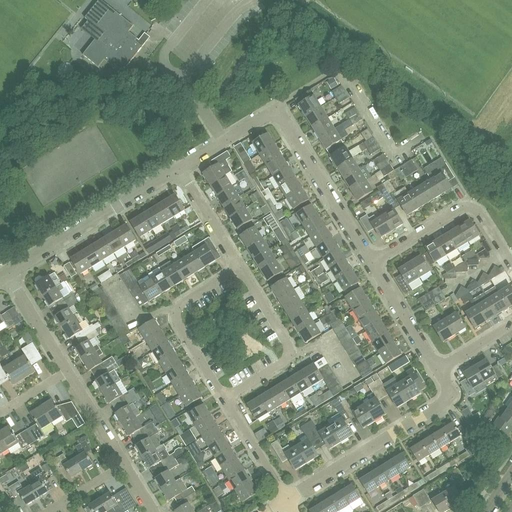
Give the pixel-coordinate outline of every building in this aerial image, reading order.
[(101,0),(99,0),(86,18),(102,31),(84,54),(99,66),(105,59),(121,73),(143,46),(149,38),(146,35),(143,39),(140,43),(127,34),(134,26),(101,0)] [(332,93),(336,99),(346,92),(342,87),(332,93)] [(350,98),(346,92),(336,99),(339,105),(350,98)] [(299,106),(306,118),(322,108),(315,97),(299,106)] [(306,118),(313,128),(328,119),(322,108),(306,118)] [(349,120),(359,114),(356,108),(345,114),(349,120)] [(366,124),(359,114),(349,120),(353,126),(356,124),(359,129),(362,127),(365,130),(368,128),(366,125),(366,124)] [(313,128),(319,139),(335,129),(328,119),(313,128)] [(329,153),(344,144),(335,129),(319,139),(329,154),(329,153)] [(253,145),(260,156),(276,146),(269,135),(253,145)] [(359,147),(362,152),(367,149),(378,143),(374,137),(359,146),(359,147)] [(381,149),(378,143),(367,149),(371,155),(381,149)] [(337,168),(338,168),(353,158),(344,144),(329,153),(332,160),(334,162),(332,163),(332,164),(334,169),(336,169),(337,168)] [(234,149),(244,166),(251,161),(241,145),(234,149)] [(260,156),(267,167),(283,157),(276,146),(260,156)] [(224,162),(219,165),(203,175),(210,186),(226,176),(222,170),(229,166),(226,161),(231,158),(227,152),(220,156),(224,162)] [(267,167),(273,178),(289,168),(283,157),(267,167)] [(338,168),(344,179),(360,169),(360,168),(353,158),(338,168)] [(377,165),(381,171),(391,165),(388,159),(377,165)] [(412,160),(407,164),(413,174),(419,171),(412,160)] [(256,174),(249,163),(244,166),(251,177),(256,174)] [(432,180),(441,196),(446,193),(447,194),(449,195),(453,192),(453,191),(452,189),(453,189),(448,181),(454,177),(446,163),(438,168),(441,174),(436,177),(433,171),(427,174),(431,180),(432,180)] [(407,178),(413,174),(407,164),(401,168),(407,178)] [(368,171),(365,165),(360,168),(360,169),(344,179),(351,190),(367,180),(363,174),(368,171)] [(388,175),(395,171),(391,165),(381,171),(385,177),(388,175)] [(273,178),(280,189),(296,179),(289,168),(273,178)] [(241,172),(245,179),(249,177),(244,169),(241,172)] [(388,175),(391,181),(399,176),(396,171),(395,171),(388,175)] [(210,186),(217,197),(233,187),(226,176),(210,186)] [(253,179),(259,187),(262,185),(257,176),(253,179)] [(280,189),(287,200),(303,189),(296,179),(280,189)] [(374,191),(367,180),(351,190),(358,201),(374,191)] [(431,180),(421,187),(431,203),(441,196),(432,180),(431,180)] [(390,181),(384,184),(390,194),(396,191),(390,181)] [(390,194),(384,184),(378,188),(384,198),(390,194)] [(261,192),(265,199),(269,196),(262,185),(259,187),(262,192),(261,192)] [(217,197),(224,207),(239,198),(233,187),(217,197)] [(410,193),(420,209),(431,203),(421,187),(410,193)] [(309,200),(303,189),(287,200),(293,210),(309,200)] [(258,200),(259,201),(262,199),(258,191),(250,196),(254,202),(258,200)] [(408,216),(420,209),(410,193),(399,200),(408,216)] [(273,197),(271,194),(269,196),(265,199),(266,200),(267,200),(272,209),(276,207),(270,199),(273,197)] [(165,202),(174,218),(185,211),(176,195),(165,202)] [(361,204),(365,209),(375,203),(372,197),(361,204)] [(224,207),(230,219),(246,209),(239,198),(224,207)] [(154,209),(163,224),(174,218),(165,202),(154,209)] [(296,215),(303,226),(319,217),(312,205),(296,215)] [(143,216),(152,231),(163,224),(154,209),(143,216)] [(253,220),(246,209),(230,219),(237,229),(253,220)] [(394,209),(383,216),(393,232),(404,225),(394,209)] [(381,239),(393,232),(383,216),(377,220),(374,215),(369,218),(367,215),(360,219),(368,233),(375,228),(381,239)] [(143,216),(132,222),(141,238),(152,231),(143,216)] [(303,226),(310,237),(326,227),(319,217),(303,226)] [(268,223),(274,232),(277,230),(280,228),(275,219),(268,223)] [(471,220),(460,227),(469,242),(481,236),(471,220)] [(116,232),(126,248),(137,241),(127,225),(116,232)] [(284,228),(288,236),(292,233),(287,226),(284,228)] [(240,237),(247,248),(263,238),(256,227),(240,237)] [(310,237),(317,248),(333,239),(326,227),(310,237)] [(460,227),(449,234),(458,249),(469,242),(460,227)] [(105,239),(115,255),(126,248),(116,232),(105,239)] [(449,234),(438,240),(447,256),(458,249),(449,234)] [(209,238),(193,248),(195,252),(205,268),(216,261),(213,256),(218,252),(209,238)] [(247,248),(253,259),(269,249),(263,238),(247,248)] [(94,245),(104,261),(115,255),(105,239),(94,245)] [(162,247),(161,246),(159,243),(157,239),(145,247),(149,255),(162,247)] [(317,248),(323,259),(340,249),(333,239),(317,248)] [(436,263),(447,256),(438,240),(426,247),(436,263)] [(83,252),(93,268),(104,261),(94,245),(83,252)] [(297,250),(302,257),(305,255),(301,248),(297,250)] [(488,248),(477,255),(479,259),(491,258),(490,252),(488,248)] [(253,259),(260,270),(276,260),(269,249),(253,259)] [(301,263),(294,249),(290,252),(294,258),(292,259),(296,266),(301,263)] [(323,259),(330,270),(346,260),(340,249),(323,259)] [(132,259),(139,255),(135,250),(129,254),(132,259)] [(82,275),(93,268),(83,252),(72,259),(82,275)] [(195,252),(184,259),(194,275),(205,268),(195,252)] [(480,265),(479,259),(477,255),(466,262),(468,266),(480,265)] [(422,256),(411,263),(420,278),(432,271),(422,256)] [(184,259),(174,266),(183,281),(194,275),(184,259)] [(283,271),(276,260),(260,270),(267,281),(283,271)] [(337,281),(353,271),(346,260),(330,270),(337,281)] [(64,265),(72,277),(77,274),(70,262),(64,265)] [(466,262),(454,269),(457,272),(468,272),(468,266),(466,262)] [(420,278),(411,263),(399,270),(402,274),(396,278),(406,295),(412,291),(409,285),(420,278)] [(115,268),(118,273),(123,269),(121,265),(115,268)] [(174,266),(163,273),(172,288),(183,281),(174,266)] [(495,266),(489,276),(492,280),(503,273),(501,269),(495,266)] [(457,279),(457,272),(454,269),(443,275),(446,279),(457,279)] [(103,274),(107,280),(112,276),(109,270),(103,274)] [(121,276),(128,288),(138,281),(130,270),(121,276)] [(311,272),(315,279),(319,277),(314,270),(311,272)] [(353,271),(337,281),(344,292),(360,282),(353,271)] [(163,273),(152,279),(162,295),(172,288),(163,273)] [(484,273),(478,282),(480,286),(492,280),(489,276),(484,273)] [(36,284),(43,295),(61,284),(57,279),(53,281),(49,276),(43,280),(41,277),(39,276),(36,279),(35,281),(37,284),(36,284)] [(152,279),(141,286),(144,291),(150,302),(162,295),(152,279)] [(272,288),(279,299),(294,290),(287,279),(272,288)] [(473,279),(467,289),(469,293),(480,286),(478,282),(473,279)] [(128,288),(131,293),(141,286),(138,281),(128,288)] [(92,292),(99,288),(96,283),(89,287),(92,292)] [(55,303),(58,308),(76,297),(73,292),(63,298),(59,292),(65,289),(61,284),(43,295),(50,306),(55,303)] [(511,287),(510,285),(499,292),(509,308),(511,306),(511,287)] [(131,293),(134,298),(144,291),(141,286),(131,293)] [(458,300),(469,293),(467,289),(462,286),(456,296),(458,300)] [(103,287),(93,293),(96,298),(106,292),(103,287)] [(439,287),(429,293),(433,299),(443,293),(439,287)] [(345,298),(352,309),(368,299),(361,288),(345,298)] [(279,299),(285,310),(301,301),(294,290),(279,299)] [(96,298),(99,303),(109,297),(106,292),(96,298)] [(499,292),(488,299),(498,315),(509,308),(499,292)] [(419,299),(422,305),(433,299),(429,293),(419,299)] [(446,298),(443,293),(433,299),(436,305),(446,298)] [(56,317),(63,328),(81,317),(78,312),(73,315),(70,309),(79,303),(76,297),(58,308),(62,314),(56,317)] [(112,302),(109,297),(99,303),(102,308),(112,302)] [(352,309),(359,320),(375,310),(368,299),(352,309)] [(426,311),(436,305),(433,299),(422,305),(426,311)] [(488,299),(477,305),(487,321),(498,315),(488,299)] [(285,310),(292,321),(308,312),(301,301),(285,310)] [(102,308),(105,313),(115,307),(112,302),(102,308)] [(476,328),(487,321),(477,305),(466,312),(476,328)] [(118,312),(115,307),(105,313),(108,318),(118,312)] [(332,313),(337,321),(340,319),(335,310),(331,312),(332,313)] [(359,320),(366,331),(381,321),(375,310),(359,320)] [(0,313),(0,325),(5,322),(9,328),(15,324),(7,312),(2,316),(0,313)] [(108,318),(111,323),(121,317),(118,312),(108,318)] [(292,321),(299,332),(314,322),(308,312),(292,321)] [(456,312),(445,319),(455,335),(466,328),(456,312)] [(337,321),(332,313),(328,315),(333,323),(337,321)] [(99,322),(93,325),(83,331),(80,325),(84,322),(81,317),(63,328),(70,339),(75,336),(78,341),(101,327),(100,326),(101,326),(99,322)] [(124,322),(121,317),(111,323),(114,328),(124,322)] [(330,325),(332,328),(342,322),(340,319),(337,321),(333,323),(330,325)] [(444,342),(455,335),(445,319),(434,326),(444,342)] [(139,330),(146,341),(162,331),(155,320),(139,330)] [(388,332),(381,321),(366,331),(372,342),(388,332)] [(114,328),(117,333),(127,327),(124,322),(114,328)] [(321,334),(314,322),(299,332),(306,343),(321,334)] [(342,322),(332,328),(336,334),(346,328),(342,322)] [(76,350),(83,360),(101,349),(98,345),(94,347),(90,341),(100,335),(99,334),(101,333),(101,327),(78,341),(82,346),(76,350)] [(127,327),(117,333),(121,339),(131,333),(127,327)] [(336,334),(339,339),(349,333),(346,328),(336,334)] [(169,342),(162,331),(146,341),(153,352),(169,342)] [(395,343),(388,332),(372,342),(379,353),(395,343)] [(349,333),(339,339),(343,345),(353,339),(349,333)] [(346,350),(356,344),(353,339),(343,345),(346,350)] [(153,352),(160,363),(175,353),(169,342),(153,352)] [(402,354),(395,343),(379,353),(386,364),(402,354)] [(356,344),(346,350),(350,356),(360,350),(356,344)] [(26,355),(15,362),(25,378),(36,372),(30,362),(35,358),(28,346),(22,349),(26,355)] [(502,352),(510,358),(511,355),(511,349),(506,346),(502,352)] [(101,365),(103,370),(119,360),(116,355),(113,357),(103,363),(99,357),(104,354),(101,349),(83,360),(90,371),(101,365)] [(353,361),(363,355),(360,350),(350,356),(353,361)] [(130,356),(135,363),(139,361),(134,353),(130,356)] [(160,363),(166,373),(182,364),(175,353),(160,363)] [(366,361),(363,355),(353,361),(352,361),(356,367),(366,361)] [(406,356),(388,366),(392,372),(409,362),(406,356)] [(121,381),(122,381),(115,370),(119,367),(127,362),(124,357),(119,360),(103,370),(107,375),(96,382),(103,393),(121,382),(121,381)] [(313,386),(324,379),(321,375),(318,370),(328,364),(324,357),(303,370),(313,386)] [(487,359),(476,366),(485,382),(497,375),(499,378),(503,375),(497,365),(492,368),(487,359)] [(356,367),(359,372),(369,366),(366,361),(356,367)] [(13,385),(25,378),(15,362),(3,369),(0,363),(0,379),(2,378),(7,375),(13,385)] [(166,373),(173,384),(188,375),(182,364),(166,373)] [(331,369),(328,364),(318,370),(321,375),(331,369)] [(373,372),(369,366),(359,372),(363,378),(373,372)] [(474,389),(485,382),(476,366),(464,373),(469,381),(463,385),(469,396),(475,392),(473,389),(474,389)] [(413,367),(406,372),(409,377),(399,383),(409,401),(421,393),(420,391),(425,388),(422,383),(424,381),(419,373),(417,374),(413,367)] [(324,379),(324,380),(334,374),(331,369),(321,375),(324,379)] [(303,370),(292,377),(302,393),(313,386),(303,370)] [(380,378),(376,373),(371,376),(384,397),(389,394),(398,407),(409,401),(399,383),(387,390),(380,378)] [(324,380),(327,385),(337,378),(334,374),(324,380)] [(173,384),(179,395),(195,385),(188,375),(173,384)] [(379,400),(384,397),(371,376),(365,380),(368,385),(369,385),(373,392),(367,396),(370,401),(365,404),(375,421),(387,414),(379,400)] [(292,377),(281,384),(291,400),(302,393),(292,377)] [(327,385),(330,390),(340,383),(337,378),(327,385)] [(134,388),(133,390),(123,395),(119,388),(123,386),(121,382),(103,393),(110,404),(121,397),(124,402),(138,394),(134,388)] [(344,390),(340,383),(330,390),(334,396),(344,390)] [(281,384),(270,390),(280,406),(291,400),(281,384)] [(202,397),(195,385),(179,395),(186,406),(202,397)] [(270,390),(259,397),(269,413),(280,406),(270,390)] [(129,406),(131,405),(141,399),(138,394),(124,402),(127,408),(116,414),(123,425),(137,417),(136,416),(141,413),(138,408),(133,411),(129,406)] [(364,428),(375,421),(365,404),(353,411),(346,399),(343,394),(338,398),(350,418),(356,415),(364,428)] [(257,420),(269,413),(259,397),(248,404),(257,420)] [(333,409),(336,407),(342,418),(331,425),(341,442),(353,435),(345,421),(350,418),(338,398),(337,397),(329,402),(333,409)] [(53,400),(42,407),(52,423),(63,417),(67,422),(72,419),(65,407),(60,410),(53,400)] [(205,405),(189,414),(196,426),(212,416),(205,405)] [(32,427),(27,430),(35,444),(38,450),(39,450),(34,441),(38,438),(39,439),(45,436),(41,430),(52,423),(42,407),(31,413),(37,424),(32,427)] [(473,416),(468,407),(462,411),(467,419),(473,416)] [(509,435),(511,430),(511,410),(508,408),(504,414),(500,415),(494,424),(509,435)] [(172,411),(166,414),(170,420),(175,416),(172,411)] [(167,421),(164,416),(158,419),(161,424),(167,421)] [(196,426),(203,436),(218,427),(212,416),(196,426)] [(280,416),(274,420),(279,429),(286,425),(280,416)] [(123,425),(130,436),(140,430),(144,435),(155,428),(156,427),(153,422),(143,428),(137,417),(123,425)] [(274,420),(267,424),(272,434),(279,429),(274,420)] [(312,420),(307,424),(316,439),(321,436),(329,449),(341,442),(331,425),(319,432),(312,420)] [(454,423),(442,430),(450,443),(461,436),(454,423)] [(301,427),(306,435),(300,438),(302,442),(297,446),(307,463),(319,456),(311,442),(316,439),(307,424),(301,427)] [(176,428),(180,436),(184,433),(179,426),(176,428)] [(23,449),(24,450),(35,444),(27,430),(21,434),(21,433),(16,437),(9,427),(0,432),(0,435),(9,450),(19,443),(23,449)] [(203,436),(209,447),(225,438),(218,427),(203,436)] [(136,447),(143,458),(157,450),(156,449),(162,445),(155,435),(159,433),(155,428),(144,435),(147,440),(136,447)] [(442,430),(432,436),(440,449),(450,443),(442,430)] [(0,435),(0,463),(1,462),(0,459),(0,454),(9,450),(0,435)] [(432,436),(421,443),(429,456),(440,449),(432,436)] [(209,447),(216,458),(232,448),(225,438),(209,447)] [(81,455),(75,459),(83,471),(93,464),(87,454),(92,451),(86,440),(76,446),(81,455)] [(295,470),(307,463),(297,446),(286,452),(278,441),(273,444),(282,460),(287,456),(295,470)] [(418,462),(429,456),(421,443),(410,449),(418,462)] [(166,449),(163,444),(162,445),(156,449),(157,450),(143,458),(150,468),(160,462),(164,468),(176,460),(173,454),(163,460),(159,454),(166,449)] [(193,457),(197,455),(197,454),(193,448),(189,450),(193,457)] [(216,458),(223,469),(238,459),(232,448),(216,458)] [(470,455),(467,451),(458,456),(461,461),(470,455)] [(75,459),(69,463),(64,454),(54,460),(60,470),(65,467),(72,478),(83,471),(75,459)] [(392,461),(400,474),(411,467),(403,454),(392,461)] [(458,456),(448,463),(451,467),(461,461),(458,456)] [(223,469),(229,480),(245,470),(238,459),(223,469)] [(156,479),(163,490),(177,482),(176,481),(170,471),(179,465),(176,460),(164,468),(167,473),(156,479)] [(392,461),(381,467),(389,480),(400,474),(392,461)] [(50,470),(46,463),(41,467),(45,473),(50,470)] [(448,463),(437,469),(440,474),(451,467),(448,463)] [(381,467),(370,474),(378,487),(389,480),(381,467)] [(36,482),(30,486),(38,498),(48,492),(42,481),(47,478),(40,468),(31,474),(36,482)] [(202,472),(207,479),(210,476),(206,469),(202,472)] [(430,480),(440,474),(437,469),(427,476),(430,480)] [(459,469),(453,472),(461,484),(466,481),(459,469)] [(229,480),(236,490),(252,481),(245,470),(229,480)] [(370,474),(360,480),(368,493),(378,487),(370,474)] [(178,503),(183,499),(184,500),(197,493),(193,486),(188,489),(181,478),(176,481),(177,482),(163,490),(170,501),(175,498),(178,503)] [(417,482),(408,487),(411,492),(420,487),(425,483),(423,479),(417,482)] [(26,505),(38,498),(30,486),(24,489),(19,481),(9,487),(15,497),(20,494),(26,505)] [(236,490),(243,502),(259,492),(252,481),(236,490)] [(352,485),(342,491),(349,504),(360,498),(352,485)] [(408,487),(398,494),(400,498),(411,492),(408,487)] [(463,501),(462,499),(467,497),(462,489),(458,492),(455,487),(444,493),(453,508),(463,501)] [(424,489),(419,493),(426,504),(431,501),(424,489)] [(342,491),(331,498),(339,511),(349,504),(342,491)] [(111,493),(100,499),(108,511),(129,511),(123,501),(118,504),(111,493)] [(176,511),(201,511),(206,509),(212,506),(211,504),(205,508),(198,511),(195,511),(190,503),(199,497),(197,493),(184,500),(187,505),(176,511)] [(413,496),(420,508),(426,504),(419,493),(413,496)] [(440,511),(445,511),(453,508),(444,493),(433,500),(440,511)] [(398,494),(387,500),(390,505),(400,498),(398,494)] [(223,498),(220,500),(224,507),(228,505),(223,498)] [(331,498),(320,504),(325,511),(336,511),(339,511),(331,498)] [(100,499),(90,506),(93,511),(106,511),(108,511),(100,499)] [(387,500),(377,507),(379,511),(390,505),(387,500)] [(216,511),(223,511),(217,501),(211,504),(216,511)]
